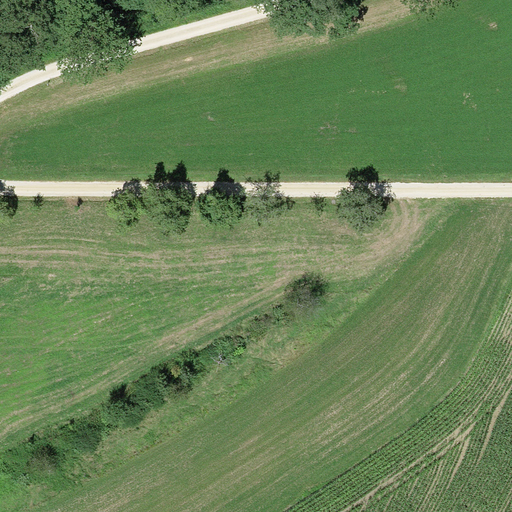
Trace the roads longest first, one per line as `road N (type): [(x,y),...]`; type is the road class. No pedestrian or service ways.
road 1 (track): [(0,190),(511,190)]
road 2 (track): [(287,0),(0,88)]
